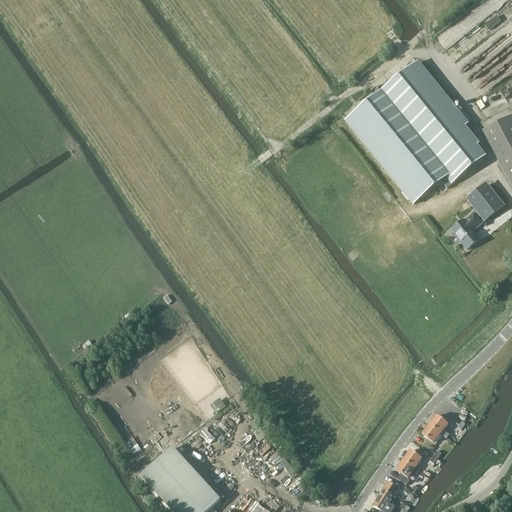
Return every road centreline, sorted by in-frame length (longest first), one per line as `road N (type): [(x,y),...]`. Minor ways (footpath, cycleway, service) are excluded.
road 1 (track): [(272,152),(328,212),(430,213),(454,200),(494,168),(472,109),(430,49),(426,30)]
road 2 (track): [(162,0),(272,152),(402,49),(389,32)]
road 3 (tertiary): [(511,329),(411,432),(357,511)]
